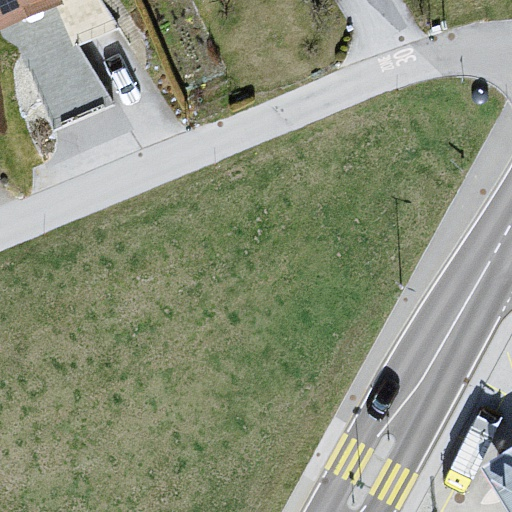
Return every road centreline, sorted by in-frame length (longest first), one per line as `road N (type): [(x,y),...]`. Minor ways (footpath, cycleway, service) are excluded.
road 1 (residential): [(511,49),(416,61),(0,232)]
road 2 (secondary): [(488,261),(381,409),(324,511)]
road 3 (secondary): [(376,511),(432,405),(488,261)]
